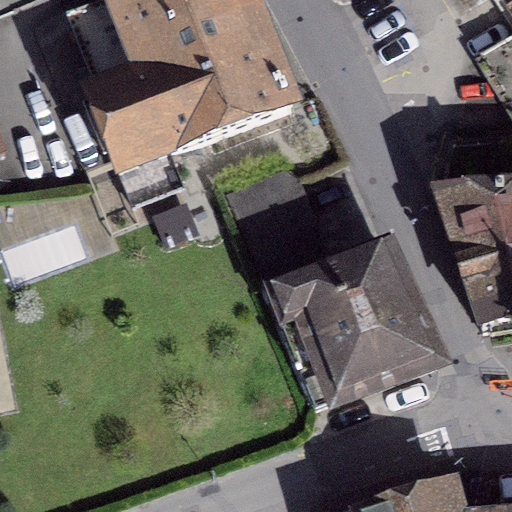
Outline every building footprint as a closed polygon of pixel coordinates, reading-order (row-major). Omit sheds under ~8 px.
[(120,178),(293,112),(248,0),(110,0),(66,17),(87,70),(77,73),(120,178)] [(463,0),(470,10),(486,0),(463,0)] [(511,115),(511,40),(478,60),(511,115)] [(314,413),(437,370),(383,250),(328,272),(295,185),(280,175),(227,198),(314,413)] [(511,193),(436,197),(482,336),(511,329),(511,193)] [(458,511),(454,494),(394,511),(458,511)]
